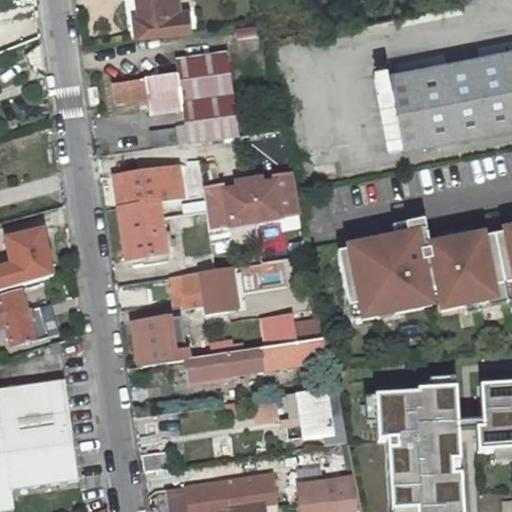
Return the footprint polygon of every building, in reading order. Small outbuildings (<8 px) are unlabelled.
[(136,39),(188,34),(185,13),(185,12),(176,13),(174,0),(142,0),(144,17),(138,17),(134,18),(136,39)] [(135,0),(138,17),(144,17),(142,0),(135,0)] [(410,34),(470,16),(466,3),(406,22),(410,34)] [(511,124),(511,45),(389,68),(404,144),(511,124)] [(227,56),(175,62),(177,75),(228,68),(227,56)] [(182,111),(186,142),(238,133),(228,68),(177,75),(112,84),(115,102),(149,98),(152,115),(182,111)] [(87,87),(90,106),(97,104),(94,86),(87,87)] [(179,143),(176,125),(149,129),(151,148),(179,143)] [(178,165),(115,173),(127,258),(167,252),(161,208),(168,208),(167,199),(183,197),(178,165)] [(261,175),(248,177),(256,220),(301,212),(293,170),(273,173),(274,179),(262,181),(261,175)] [(223,182),(204,185),(210,228),(256,220),(248,177),(236,180),(237,186),(224,188),(223,182)] [(393,239),(424,232),(422,221),(390,228),(393,239)] [(346,252),(336,254),(347,308),(358,306),(361,321),(377,318),(376,312),(391,309),(393,314),(431,306),(427,291),(435,290),(440,312),(463,307),(477,304),(487,302),(495,300),(492,287),(511,283),(511,282),(511,228),(502,231),(502,234),(482,238),(481,235),(465,238),(450,242),(427,246),(424,232),(393,239),(346,249),(346,252)] [(450,242),(465,238),(463,231),(449,234),(450,242)] [(0,292),(52,277),(49,262),(52,261),(48,242),(43,243),(40,232),(4,242),(10,267),(0,269),(0,292)] [(214,269),(211,249),(183,253),(186,273),(214,269)] [(224,267),(214,269),(186,273),(172,275),(174,291),(183,290),(186,306),(198,304),(199,309),(209,308),(210,314),(230,311),(224,267)] [(511,301),(511,282),(511,283),(492,287),(495,300),(487,302),(488,307),(511,301)] [(0,329),(5,328),(11,348),(32,342),(33,345),(49,339),(42,317),(29,321),(19,294),(0,299),(0,329)] [(477,304),(463,307),(465,314),(478,311),(477,304)] [(358,306),(347,308),(350,323),(361,321),(358,306)] [(377,318),(377,320),(393,317),(393,314),(391,309),(376,312),(377,318)] [(272,347),(328,339),(324,321),(296,325),(294,314),(268,318),(272,347)] [(137,323),(138,332),(133,333),(135,353),(141,353),(143,366),(187,359),(194,359),(193,353),(187,354),(186,346),(191,345),(189,333),(184,333),(182,317),(137,323)] [(237,352),(218,355),(194,359),(187,359),(191,380),(333,359),(328,339),(272,347),(237,352)] [(237,352),(235,340),(216,342),(218,355),(237,352)] [(53,346),(54,358),(62,356),(60,344),(53,346)] [(511,383),(473,386),(476,428),(469,428),(471,452),(487,452),(511,450),(511,383)] [(0,511),(12,510),(10,492),(77,482),(65,384),(0,391),(0,511)] [(305,438),(333,434),(329,414),(334,414),(339,443),(348,442),(338,387),(289,395),(293,419),(302,417),(305,438)] [(453,452),(450,387),(411,390),(411,393),(369,395),(371,439),(381,439),(385,511),(410,509),(409,511),(457,511),(455,474),(447,474),(445,453),(453,452)] [(275,407),(256,410),(259,424),(277,421),(275,407)] [(511,450),(487,452),(488,463),(511,461),(511,450)] [(141,457),(143,473),(171,469),(168,452),(141,457)] [(445,453),(447,474),(455,474),(453,452),(445,453)] [(273,473),(187,487),(190,511),(209,511),(233,508),(233,511),(263,511),(263,502),(277,501),(273,473)] [(358,511),(353,478),(298,487),(302,511),(358,511)]
